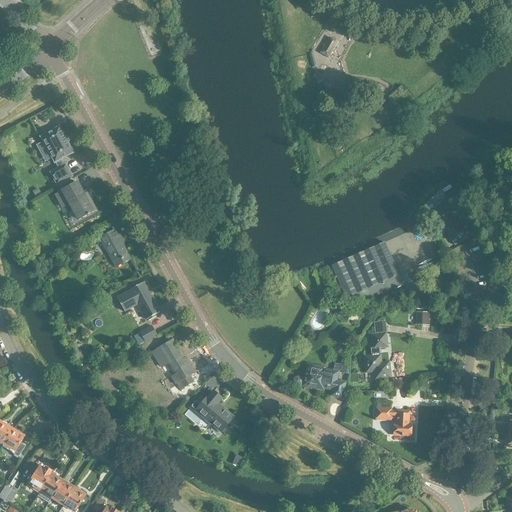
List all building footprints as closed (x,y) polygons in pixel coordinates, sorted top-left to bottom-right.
[(329,38),(320,52),(328,58),(337,43),(329,38)] [(331,81),(324,84),(327,92),(334,89),(331,81)] [(406,91),(401,85),(384,99),(389,105),(406,91)] [(73,153),(59,128),(44,136),(49,146),(46,148),(50,156),(55,153),(59,161),(73,153)] [(78,220),(95,210),(86,193),(83,195),(76,182),(61,190),(78,220)] [(196,206),(209,208),(211,191),(198,190),(196,206)] [(451,240),(455,245),(472,234),(465,223),(460,226),(444,201),(431,210),(451,241),(451,240)] [(115,267),(129,259),(123,247),(124,246),(115,229),(99,238),(115,267)] [(403,283),(385,242),(332,265),(346,297),(367,288),(372,297),(403,283)] [(132,290),(117,298),(124,312),(138,304),(147,319),(147,318),(148,320),(156,316),(155,314),(159,312),(158,310),(158,309),(156,305),(155,305),(146,290),(148,289),(144,282),(132,289),(132,290)] [(336,307),(334,316),(340,317),(342,308),(336,307)] [(79,324),(84,322),(78,313),(74,315),(79,324)] [(428,314),(416,314),(416,326),(428,326),(428,314)] [(152,326),(140,333),(144,342),(157,335),(152,326)] [(386,334),(371,336),(373,348),(370,348),(371,356),(364,357),(366,373),(374,372),(375,380),(391,378),(389,362),(381,363),(379,349),(387,348),(386,334)] [(184,358),(180,352),(172,340),(159,348),(162,352),(168,362),(164,365),(170,377),(175,385),(176,384),(180,390),(193,382),(189,376),(195,372),(186,357),(184,358)] [(325,369),(326,367),(306,363),(305,369),(303,377),(298,376),(296,377),(294,378),(293,380),(293,382),(294,384),(296,385),(301,386),(324,391),(324,389),(332,391),(331,396),(342,398),(345,386),(345,385),(345,384),(344,384),(344,383),(343,382),(342,382),(336,381),(338,372),(344,374),(346,366),(335,363),(333,371),(325,369)] [(212,393),(208,391),(205,394),(207,397),(201,405),(196,401),(184,415),(199,427),(201,424),(207,429),(212,424),(221,432),(233,417),(217,404),(221,399),(213,392),(212,393)] [(410,435),(411,425),(408,424),(408,412),(391,411),(391,409),(376,408),(376,418),(374,418),(374,420),(376,420),(376,418),(390,419),(390,418),(396,418),(396,424),(394,424),(394,434),(410,435)] [(13,429),(2,422),(0,425),(0,444),(2,446),(13,429)] [(13,429),(2,446),(8,450),(9,448),(14,452),(14,451),(19,453),(23,446),(19,444),(24,436),(13,429)] [(40,491),(51,474),(50,474),(51,472),(45,468),(43,470),(39,467),(28,484),(32,486),(31,488),(32,489),(33,487),(40,491)] [(4,487),(10,490),(11,489),(20,474),(14,470),(4,487)] [(51,498),(62,481),(51,474),(40,491),(37,496),(47,502),(50,498),(51,498)] [(73,488),(62,481),(51,498),(63,505),(73,488)] [(4,500),(10,490),(4,487),(0,493),(0,498),(4,500)] [(73,488),(63,505),(73,511),(74,511),(85,496),(73,488)] [(10,490),(4,500),(10,504),(17,493),(11,489),(10,490)] [(4,500),(0,505),(0,511),(4,511),(10,504),(4,500)]
